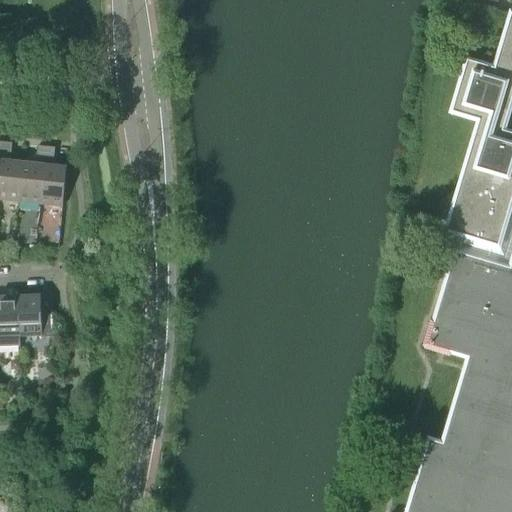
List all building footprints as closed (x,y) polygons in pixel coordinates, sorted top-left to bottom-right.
[(415,347),(395,511),(511,511),(511,212),(511,213),(511,211),(511,13),(508,13),(502,62),(472,59),(438,349),(415,347)] [(0,199),(19,202),(23,162),(9,161),(11,143),(3,142),(0,171),(0,199)] [(45,158),(47,147),(38,146),(37,158),(45,158)] [(55,147),(47,147),(45,158),(54,160),(55,147)] [(40,204),(44,165),(23,162),(19,202),(40,204)] [(66,167),(44,165),(40,204),(62,206),(66,167)] [(40,295),(16,296),(18,336),(19,336),(40,335),(40,337),(53,337),(51,295),(40,296),(40,295)] [(19,336),(18,336),(16,296),(0,297),(0,346),(19,346),(19,336)]
